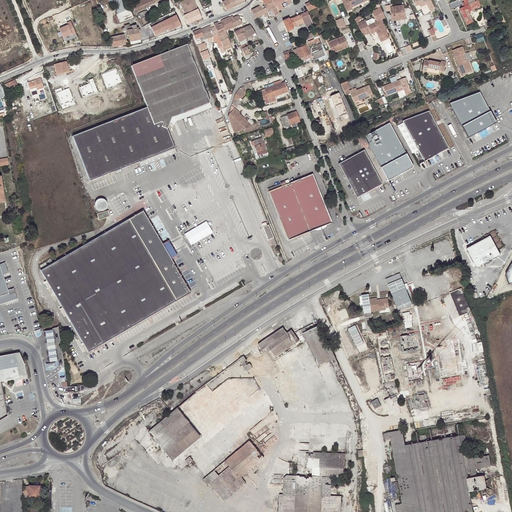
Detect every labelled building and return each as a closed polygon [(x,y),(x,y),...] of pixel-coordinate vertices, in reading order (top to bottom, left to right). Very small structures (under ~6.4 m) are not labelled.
[(143,0),(132,5),(135,12),(159,0),(143,0)] [(185,16),(183,17),(187,25),(192,22),(196,21),(201,18),(193,0),(187,0),(180,4),(185,16)] [(224,0),(225,1),(223,3),(227,11),(245,2),(244,0),(224,0)] [(261,0),(260,0),(258,1),(261,6),(263,10),(264,9),(266,8),(265,4),(261,0)] [(265,4),(266,8),(268,11),(268,12),(270,15),(272,14),(271,11),(271,10),(274,15),(275,17),(279,14),(279,12),(276,7),(272,0),(265,4)] [(271,0),(272,0),(276,7),(278,6),(281,11),(284,9),(283,8),(277,0),(271,0)] [(277,0),(283,8),(284,9),(288,6),(285,1),(284,0),(277,0)] [(342,0),(343,0),(345,5),(350,3),(353,8),(358,6),(357,3),(364,0),(342,0)] [(412,0),(416,7),(420,5),(426,2),(427,4),(431,12),(436,10),(431,0),(412,0)] [(478,0),(460,9),(468,25),(474,22),(470,15),(471,11),(481,7),(478,0)] [(305,4),(308,12),(315,9),(313,5),(311,6),(310,2),(305,4)] [(353,10),(353,8),(350,3),(345,5),(348,12),(353,10)] [(261,6),(251,11),(255,18),(260,16),(263,22),(266,21),(269,20),(266,13),(264,9),(263,10),(261,6)] [(404,6),(391,8),(393,22),(406,19),(404,6)] [(132,14),(130,10),(117,15),(119,19),(132,14)] [(147,11),(139,15),(144,24),(148,22),(146,17),(149,16),(147,11)] [(313,24),(308,12),(290,20),(289,18),(284,21),(282,21),(287,32),(294,29),(293,28),(304,23),(305,27),(313,24)] [(132,14),(119,19),(120,24),(134,19),(132,14)] [(176,16),(149,29),(154,39),(167,32),(167,33),(181,27),(176,16)] [(242,24),(239,18),(238,16),(233,18),(232,16),(229,18),(230,20),(231,19),(234,28),(242,24)] [(342,16),(335,19),(339,27),(340,27),(346,27),(342,16)] [(226,22),(221,24),(225,31),(225,32),(225,31),(234,28),(231,19),(230,20),(229,18),(225,19),(226,22)] [(367,23),(363,24),(367,35),(371,34),(372,35),(377,32),(380,39),(388,35),(381,20),(376,23),(375,19),(373,19),(366,22),(367,23)] [(59,31),(63,40),(73,36),(73,37),(78,34),(72,21),(67,24),(68,26),(59,31)] [(367,23),(366,22),(366,21),(361,22),(362,23),(358,25),(363,36),(367,35),(363,24),(367,23)] [(217,23),(214,24),(215,27),(218,34),(225,31),(221,24),(218,25),(217,23)] [(130,31),(127,31),(129,42),(140,40),(138,29),(137,29),(136,26),(129,27),(130,31)] [(199,30),(192,33),(195,40),(203,37),(204,40),(207,39),(213,37),(214,36),(211,29),(209,26),(199,30)] [(253,30),(250,26),(243,29),(245,33),(244,34),(246,39),(255,34),(253,30)] [(214,36),(213,37),(212,40),(212,42),(217,40),(220,47),(223,46),(218,34),(215,27),(211,29),(214,36)] [(349,27),(346,27),(340,27),(343,35),(351,31),(349,27)] [(233,33),(237,41),(238,40),(239,42),(242,40),(240,35),(241,35),(239,30),(233,33)] [(225,31),(218,34),(223,46),(225,50),(232,47),(231,44),(225,31),(225,32),(225,31)] [(302,37),(304,42),(315,37),(314,34),(313,32),(302,37)] [(124,36),(111,39),(112,48),(126,45),(124,36)] [(344,37),(328,43),(332,54),(348,47),(344,37)] [(297,49),(293,50),(298,61),(302,60),(300,58),(309,54),(306,46),(319,41),(318,38),(305,43),(304,43),(296,46),(297,49)] [(217,40),(212,42),(212,43),(216,42),(219,48),(222,54),(226,52),(225,50),(223,46),(220,47),(217,40)] [(205,44),(197,46),(202,59),(207,57),(208,59),(210,58),(205,44)] [(407,53),(414,50),(411,45),(405,48),(407,53)] [(188,46),(158,57),(182,115),(210,105),(188,46)] [(248,47),(241,50),(243,56),(244,55),(245,56),(250,53),(248,47)] [(462,47),(453,51),(455,58),(462,76),(472,72),(468,63),(467,63),(463,54),(465,54),(462,47)] [(318,52),(312,54),(315,60),(325,56),(322,50),(318,52)] [(182,115),(158,57),(133,67),(147,104),(139,107),(158,151),(174,146),(167,126),(170,122),(172,119),(182,115)] [(440,64),(423,61),(421,71),(426,72),(426,69),(443,72),(445,63),(440,62),(440,64)] [(66,63),(55,65),(57,75),(69,72),(66,63)] [(36,85),(36,86),(43,83),(39,76),(27,81),(30,88),(36,85)] [(405,79),(382,88),(386,97),(403,90),(405,96),(410,94),(405,79)] [(14,80),(4,85),(5,88),(3,88),(4,91),(6,90),(6,91),(17,86),(14,80)] [(289,92),(285,82),(282,83),(281,80),(274,83),(275,86),(265,89),(264,87),(260,88),(264,99),(266,98),(266,100),(268,99),(269,102),(275,100),(274,97),(289,92)] [(236,95),(235,98),(237,100),(240,99),(241,98),(240,97),(243,93),(247,92),(246,89),(252,87),(250,82),(244,84),(244,87),(240,88),(239,90),(236,94),(236,95)] [(346,82),(340,84),(343,91),(348,89),(350,89),(346,82)] [(363,88),(350,94),(354,103),(367,97),(363,88)] [(468,137),(473,135),(496,123),(480,92),(450,103),(468,137)] [(135,160),(158,151),(139,107),(116,116),(135,160)] [(234,109),(229,115),(233,119),(238,114),(239,113),(234,109)] [(429,111),(402,122),(424,162),(449,149),(429,111)] [(296,112),(287,116),(292,130),(298,128),(296,123),(300,122),(296,112)] [(230,121),(235,134),(249,128),(251,126),(238,114),(233,119),(229,115),(228,115),(230,121)] [(88,178),(135,160),(116,116),(71,133),(88,178)] [(292,130),(287,116),(281,118),(285,128),(287,133),(292,131),(293,132),(299,130),(298,128),(292,130)] [(390,123),(364,137),(388,182),(414,168),(390,123)] [(263,140),(252,143),(253,148),(255,147),(258,157),(268,154),(263,140)] [(383,185),(364,151),(339,164),(357,198),(370,191),(383,185)] [(8,158),(0,159),(0,166),(9,165),(8,158)] [(271,191),(289,240),(332,224),(313,175),(271,191)] [(98,201),(97,201),(96,202),(95,203),(95,205),(95,207),(95,208),(96,209),(96,210),(97,210),(98,211),(99,212),(100,212),(101,212),(102,212),(103,211),(104,211),(105,210),(106,209),(106,208),(106,207),(107,205),(106,204),(106,203),(105,202),(105,201),(104,201),(102,200),(100,200),(99,200),(98,201)] [(162,247),(142,209),(39,270),(88,352),(191,293),(169,259),(162,247)] [(109,211),(98,215),(99,220),(111,217),(109,211)] [(274,239),(269,226),(268,227),(264,228),(263,229),(268,241),(274,239)] [(499,255),(490,238),(468,250),(476,266),(499,255)] [(167,244),(162,247),(169,259),(174,256),(167,244)] [(511,259),(503,274),(505,278),(511,265),(511,259)] [(0,297),(1,297),(3,304),(17,300),(13,288),(7,291),(2,275),(0,270),(0,297)] [(400,309),(414,304),(403,272),(388,278),(400,309)] [(452,292),(459,315),(472,311),(464,288),(452,292)] [(377,298),(370,300),(374,313),(387,309),(387,307),(391,306),(388,297),(383,299),(384,300),(378,302),(377,300),(377,298)] [(357,325),(350,328),(358,346),(365,342),(357,325)] [(317,362),(334,355),(324,334),(320,336),(317,330),(304,337),(306,341),(317,362)] [(43,332),(45,345),(52,344),(50,331),(43,332)] [(299,350),(294,338),(292,339),(288,333),(261,353),(267,361),(271,358),(276,366),(299,350)] [(295,337),(294,338),(299,350),(303,348),(295,337)] [(52,344),(45,345),(46,352),(53,351),(52,344)] [(55,363),(53,351),(46,352),(47,364),(55,363)] [(12,353),(16,377),(27,376),(25,363),(20,352),(12,353)] [(0,418),(7,415),(2,380),(9,378),(16,377),(12,353),(0,354),(0,418)] [(323,374),(339,366),(334,355),(317,362),(323,374)] [(246,363),(241,368),(244,371),(249,379),(255,374),(252,370),(249,372),(247,368),(249,367),(246,363)] [(419,407),(428,407),(427,394),(418,395),(419,407)] [(376,409),(382,405),(379,398),(372,402),(376,409)] [(177,410),(147,434),(152,438),(150,440),(153,444),(144,450),(157,466),(168,457),(175,467),(204,443),(177,410)] [(475,511),(471,491),(479,490),(484,489),(481,477),(479,469),(491,467),(489,454),(474,457),(470,439),(468,440),(461,441),(460,435),(405,447),(402,430),(383,434),(384,439),(390,438),(398,480),(403,502),(396,503),(397,511),(475,511)] [(250,439),(207,475),(212,480),(227,498),(245,482),(241,477),(264,456),(250,439)] [(332,453),(312,452),(312,460),(305,460),(305,466),(302,468),(302,477),(293,476),(293,465),(288,465),(287,478),(285,478),(281,481),(281,497),(278,497),(276,511),(338,511),(340,497),(329,496),(321,496),(322,477),(350,478),(351,461),(332,461),(332,453)] [(212,480),(207,475),(203,478),(208,484),(212,480)] [(321,496),(329,496),(330,477),(322,477),(321,496)] [(403,502),(398,480),(395,480),(392,481),(396,503),(403,502)] [(8,484),(0,484),(0,498),(10,498),(8,484)] [(39,486),(23,486),(23,497),(39,498),(39,486)]
